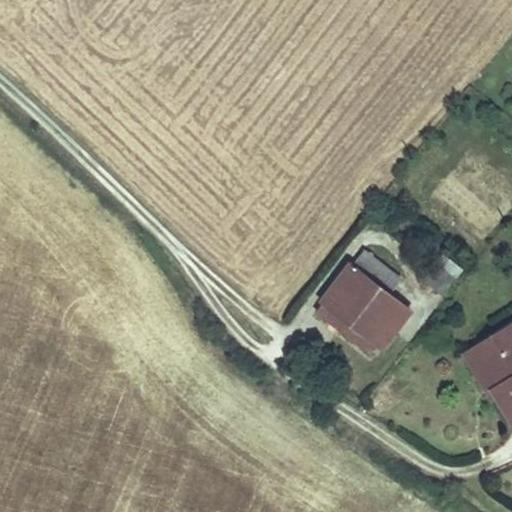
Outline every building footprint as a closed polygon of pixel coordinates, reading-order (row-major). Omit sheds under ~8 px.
[(366,255),(328,306),(388,348),(410,317),(390,302),(404,281),(366,255)] [(459,274),(438,260),(420,287),(442,301),(459,274)] [(388,348),(328,306),(317,323),(377,364),(388,348)] [(511,417),(511,325),(509,319),(476,336),(501,382),(491,387),(509,419),(511,417)] [(501,382),(476,336),(457,347),(481,392),(491,387),(501,382)] [(388,423),(415,393),(392,373),(365,402),(388,423)]
